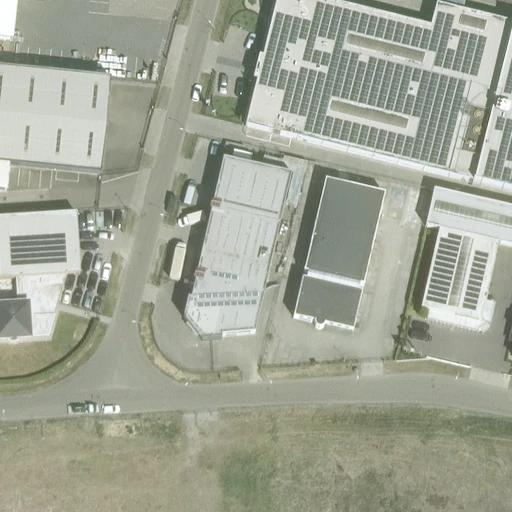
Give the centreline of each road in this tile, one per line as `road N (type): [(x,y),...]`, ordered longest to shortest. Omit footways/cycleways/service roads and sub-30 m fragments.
road 1 (unclassified): [(106,402),(207,0)]
road 2 (unclassified): [(511,404),(432,389),(106,402)]
